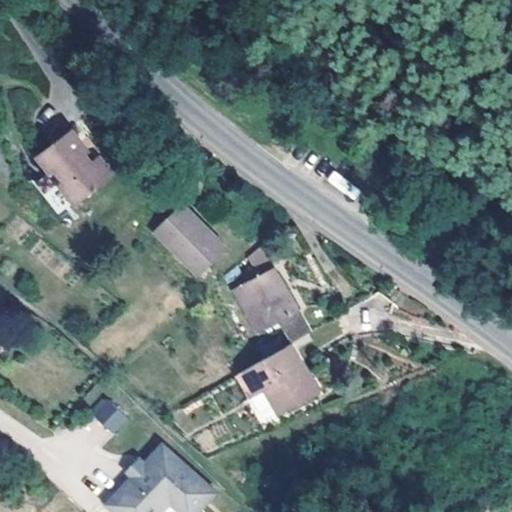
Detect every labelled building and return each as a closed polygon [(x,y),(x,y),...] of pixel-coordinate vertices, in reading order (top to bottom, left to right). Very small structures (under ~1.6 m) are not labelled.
[(65,178),(60,182),(75,203),(117,173),(103,154),(95,160),(90,152),(92,147),(77,127),(40,154),(52,170),(57,167),(65,178)] [(186,205),(155,233),(196,280),(227,253),(186,205)] [(252,318),(289,295),(271,265),(234,287),(252,318)] [(309,329),(289,295),(252,318),(259,330),(277,318),(291,341),(309,329)] [(0,349),(20,354),(29,315),(0,308),(0,349)] [(300,356),(291,341),(286,344),(301,369),(304,366),(317,387),(322,384),(303,354),(300,356)] [(281,409),(317,387),(304,366),(301,369),(286,344),(239,374),(251,395),(261,412),(266,413),(279,405),(281,409)] [(106,394),(89,409),(112,434),(128,419),(106,394)] [(175,511),(200,511),(217,498),(167,446),(148,464),(135,476),(107,502),(116,511),(162,511),(170,505),(175,511)] [(130,471),(135,476),(148,464),(142,459),(130,471)]
